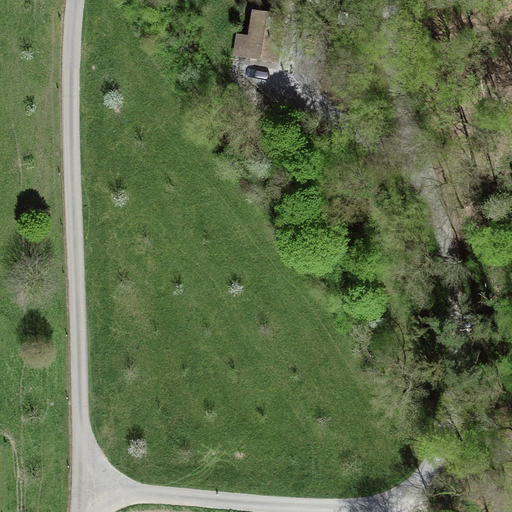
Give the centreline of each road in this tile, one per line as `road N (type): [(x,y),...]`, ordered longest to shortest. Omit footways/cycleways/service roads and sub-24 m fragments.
road 1 (track): [(391,0),(387,53),(441,214),(459,368),(453,425),(439,459),(397,502)]
road 2 (unclassified): [(77,0),(69,78),(78,511)]
road 3 (track): [(80,487),(306,507),(397,502)]
